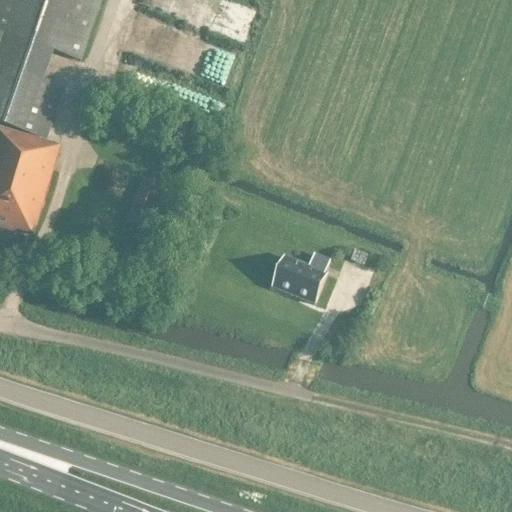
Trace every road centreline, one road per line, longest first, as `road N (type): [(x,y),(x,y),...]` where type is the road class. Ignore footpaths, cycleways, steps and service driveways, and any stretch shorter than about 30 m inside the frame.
road 1 (tertiary): [(405,511),(0,388)]
road 2 (primary): [(235,511),(74,458),(0,444)]
road 3 (track): [(312,396),(511,444)]
road 4 (primary): [(0,448),(54,483),(130,511)]
